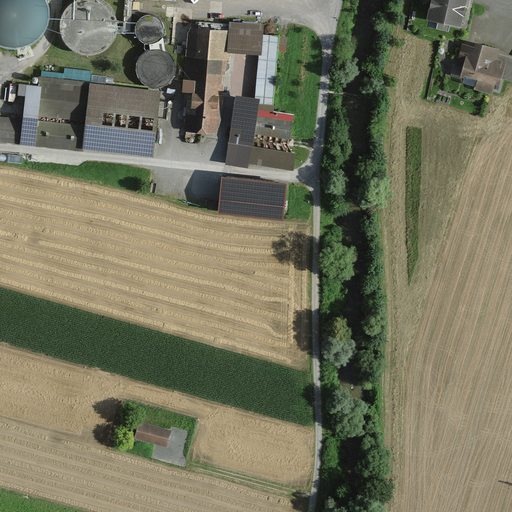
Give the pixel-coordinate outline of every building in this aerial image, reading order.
[(0,0),(0,47),(8,50),(19,50),(30,46),(38,39),(44,30),(47,19),(46,7),(42,0),(0,0)] [(79,0),(72,4),(66,11),(63,19),(62,28),(64,37),(69,44),(76,50),(85,52),(94,52),(102,49),(109,44),(114,36),(116,27),(116,19),(112,10),(106,4),(98,0),(79,0)] [(466,0),(431,0),(427,20),(461,27),(466,0)] [(148,17),(144,18),(140,20),(137,23),(135,28),(135,32),(137,37),(140,40),(144,43),(148,44),(153,43),(157,40),(160,37),(161,33),(162,28),(160,23),(157,20),(153,18),(148,17)] [(258,28),(184,23),(178,109),(184,109),(182,135),(221,137),(227,52),(262,54),(259,104),(269,105),(273,41),(257,40),(258,28)] [(511,82),(511,57),(465,46),(456,80),(495,89),(497,80),(511,83),(511,82)] [(150,50),(144,53),(140,58),(137,63),(137,70),(138,76),(142,81),(147,85),(153,87),(159,87),(165,85),(170,81),(173,76),(175,69),(174,63),(172,57),(168,53),(162,50),(156,49),(150,50)] [(22,119),(0,117),(0,141),(151,157),(157,94),(26,80),(22,119)] [(255,103),(236,101),(230,146),(248,149),(246,165),(291,171),(293,156),(288,156),(293,116),(254,111),(255,103)] [(222,176),(218,214),(283,221),(287,183),(222,176)] [(172,433),(139,423),(134,439),(168,448),(172,433)]
